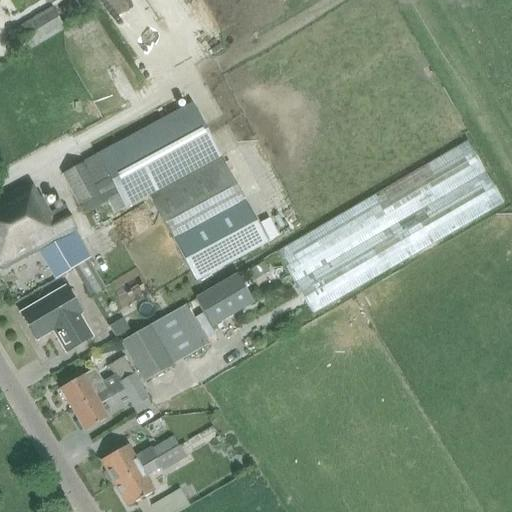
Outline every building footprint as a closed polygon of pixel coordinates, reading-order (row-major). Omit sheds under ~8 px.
[(96,0),(125,53),(161,34),(142,0),(96,0)] [(23,55),(65,30),(52,7),(10,32),(23,55)] [(109,180),(124,208),(125,209),(149,196),(173,239),(244,201),(192,105),(96,156),(96,157),(62,175),(78,206),(99,195),(95,187),(109,180)] [(275,253),(286,270),(313,316),(504,204),(468,142),(275,253)] [(31,183),(0,198),(0,274),(40,253),(41,252),(71,235),(78,231),(64,206),(50,213),(40,194),(37,196),(31,183)] [(244,201),(173,239),(195,282),(267,243),(244,201)] [(285,212),(271,216),(277,236),(291,232),(285,212)] [(84,261),(74,265),(86,291),(96,287),(84,261)] [(195,298),(210,325),(212,327),(253,303),(237,275),(195,298)] [(52,331),(65,353),(92,338),(79,316),(81,315),(64,287),(19,313),(36,341),(52,331)] [(209,346),(200,331),(186,306),(122,344),(144,383),(209,346)] [(122,319),(108,327),(115,338),(129,330),(122,319)] [(71,411),(133,373),(124,358),(109,366),(114,376),(103,382),(95,369),(59,390),(71,411)] [(193,378),(210,370),(206,361),(188,369),(193,378)] [(133,373),(71,411),(84,432),(108,418),(100,405),(124,392),(133,408),(149,399),(133,373)] [(190,446),(212,432),(207,424),(185,437),(190,446)] [(127,446),(100,462),(114,485),(157,460),(152,450),(151,448),(133,458),(127,446)] [(157,460),(114,485),(127,508),(153,492),(145,477),(163,467),(175,460),(176,463),(186,457),(180,447),(157,460)] [(179,489),(168,496),(177,511),(179,511),(189,506),(179,489)]
